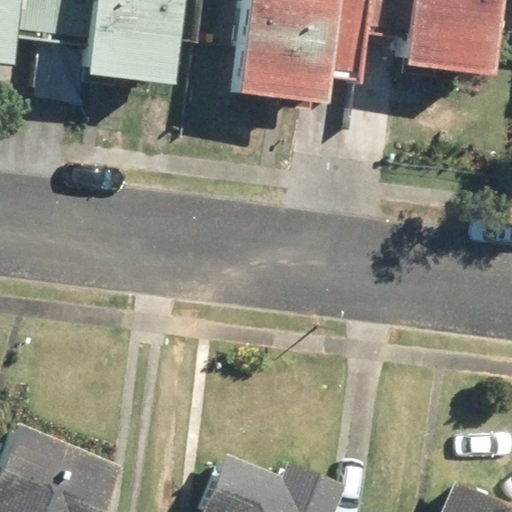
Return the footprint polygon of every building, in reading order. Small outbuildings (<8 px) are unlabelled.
[(82,34),(80,65),(170,71),(174,0),(0,0),(0,55),(6,56),(8,29),(82,34)] [(399,57),(490,66),(495,0),(238,0),(231,84),(317,93),(320,68),(359,72),(364,23),(402,27),(399,57)] [(0,511),(91,511),(110,467),(15,428),(0,463),(0,511)] [(327,511),(337,487),(230,449),(207,511),(327,511)] [(511,511),(511,506),(448,482),(436,511),(511,511)]
